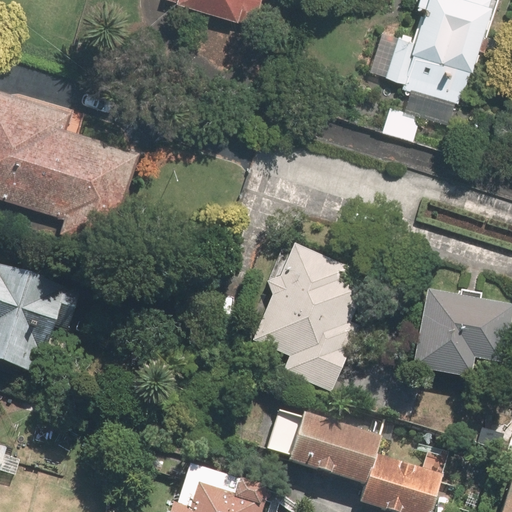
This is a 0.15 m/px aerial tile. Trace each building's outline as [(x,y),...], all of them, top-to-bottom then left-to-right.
[(159,0),(160,0),(249,25),(255,0),(159,0)] [(485,1),(482,0),(409,0),(407,11),(415,13),(407,38),(391,33),(376,81),(454,105),(485,1)] [(0,200),(57,221),(52,234),(92,248),(97,235),(126,154),(56,129),(60,118),(0,97),(0,200)] [(374,283),(287,247),(244,345),(281,361),(274,377),(323,399),(374,283)] [(0,274),(0,375),(25,383),(53,292),(0,274)] [(511,314),(499,313),(499,308),(417,297),(405,374),(457,382),(459,367),(491,372),(497,337),(511,339),(511,314)] [(497,414),(511,420),(511,429),(504,451),(511,454),(511,380),(509,380),(497,414)] [(297,420),(282,469),(357,493),(352,511),(354,511),(421,511),(431,483),(372,464),(377,446),(297,420)] [(0,478),(10,481),(18,453),(0,448),(0,478)] [(511,511),(511,473),(506,472),(493,511),(511,511)] [(255,511),(260,496),(230,485),(229,490),(177,473),(165,511),(163,511),(159,511),(158,511),(255,511)]
